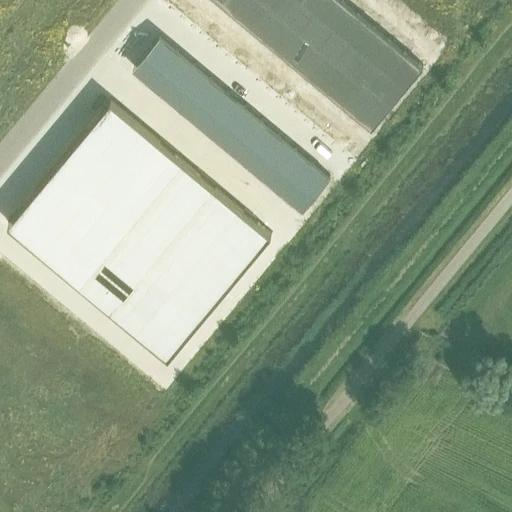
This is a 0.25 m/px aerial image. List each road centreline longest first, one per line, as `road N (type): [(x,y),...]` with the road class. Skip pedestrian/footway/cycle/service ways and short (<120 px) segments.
road 1 (unclassified): [(253,511),(511,197)]
road 2 (unclassified): [(134,0),(0,161)]
